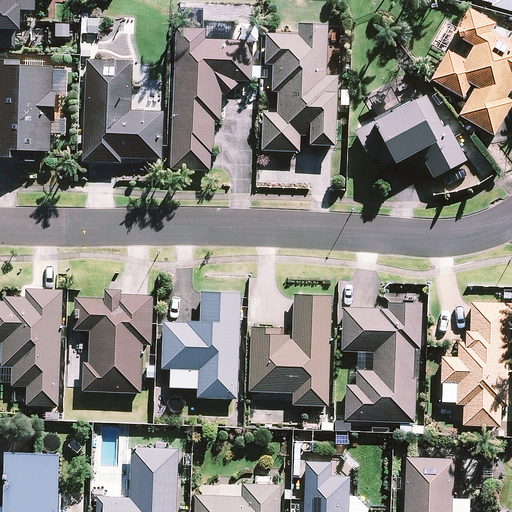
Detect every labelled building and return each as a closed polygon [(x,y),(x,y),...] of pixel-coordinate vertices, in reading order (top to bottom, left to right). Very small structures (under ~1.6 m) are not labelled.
[(0,0),(0,51),(19,52),(20,36),(23,36),(23,14),(39,15),(39,2),(61,2),(60,0),(0,0)] [(511,0),(468,0),(496,8),(495,10),(511,14),(511,0)] [(462,120),(497,140),(511,114),(511,102),(510,101),(511,97),(511,45),(511,46),(494,35),(499,27),(472,11),(459,34),(462,43),(476,51),(468,64),(451,54),(434,83),(465,101),(473,88),(479,91),(462,120)] [(88,18),(85,18),(84,37),(100,37),(101,13),(88,13),(88,18)] [(457,30),(445,22),(430,46),(442,53),(457,30)] [(72,24),(54,23),(53,40),(72,40),(72,24)] [(266,116),(265,155),(303,156),(304,140),(313,140),(312,150),(338,151),(340,98),(341,98),(342,81),(330,80),(332,29),(302,28),(301,39),(269,38),(268,69),(276,69),(275,96),(281,96),(280,117),(266,116)] [(45,31),(25,30),(24,50),(45,51),(45,31)] [(224,125),(225,96),(228,99),(241,88),(239,86),(255,86),(256,45),(209,43),(210,33),(180,32),(175,173),(213,175),(214,159),(217,159),(219,125),(224,125)] [(136,64),(90,62),(86,165),(125,167),(125,163),(166,164),(168,115),(135,114),(136,64)] [(0,63),(0,160),(23,162),(23,165),(38,166),(39,155),(54,156),(55,125),(58,125),(59,96),(56,96),(57,71),(24,70),(24,64),(0,63)] [(396,165),(398,170),(422,156),(437,182),(470,163),(451,129),(447,132),(429,100),(417,107),(416,105),(360,137),(375,165),(382,162),(387,170),(396,165)] [(30,409),(62,410),(66,294),(30,293),(29,301),(9,301),(8,305),(0,304),(0,345),(7,346),(6,371),(16,371),(15,390),(31,390),(30,409)] [(86,395),(145,398),(147,361),(144,361),(145,349),(155,349),(157,300),(124,298),(125,294),(109,293),(108,303),(78,301),(77,334),(93,335),(92,367),(87,366),(86,395)] [(245,298),(205,296),(204,326),(190,326),(190,327),(167,326),(165,373),(202,375),(201,402),(241,403),(245,298)] [(336,300),(297,298),(296,343),(293,343),(293,339),(283,339),(283,332),(255,331),(252,395),(296,397),(296,409),(331,410),(336,300)] [(348,424),(418,427),(420,382),(417,382),(418,353),(424,354),(425,308),(397,306),(392,306),(392,313),(383,312),(382,314),(346,312),(345,355),(377,356),(376,374),(360,374),(360,388),(350,388),(348,420),(348,424)] [(511,411),(511,387),(511,307),(474,306),(473,335),(469,335),(468,346),(461,346),(461,361),(444,361),(443,388),(460,388),(459,408),(466,409),(465,429),(503,430),(504,410),(511,411)] [(180,511),(183,453),(135,451),(133,502),(100,500),(99,511),(180,511)] [(60,511),(63,460),(8,458),(5,511),(60,511)] [(456,511),(458,464),(410,462),(407,511),(456,511)] [(335,467),(309,466),(307,511),(352,511),(354,481),(334,480),(335,467)] [(245,501),(199,499),(198,511),(283,511),(285,489),(245,487),(245,501)]
